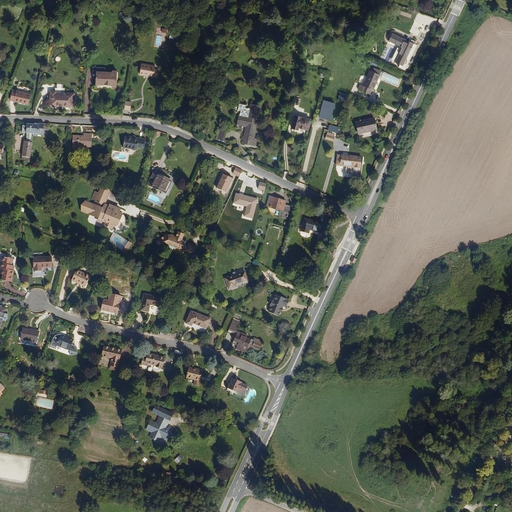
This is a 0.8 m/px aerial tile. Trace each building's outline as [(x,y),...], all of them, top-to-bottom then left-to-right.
[(405,71),(417,45),(392,33),(388,41),(400,47),(399,49),(398,48),(397,49),(390,46),(384,60),(389,62),(389,63),(394,65),(395,64),(399,66),(399,67),(405,71)] [(154,69),(155,65),(141,64),(140,75),(146,75),(148,75),(148,76),(157,77),(158,69),(154,69)] [(400,80),(372,68),(365,85),(360,83),(358,90),(370,95),(373,89),(374,90),(378,79),(397,86),(400,80)] [(114,89),(115,73),(110,72),(110,75),(94,74),(94,87),(109,87),(109,89),(114,89)] [(72,108),(72,93),(62,93),(62,89),(54,88),(54,93),(49,92),(49,107),(72,108)] [(29,103),(31,93),(13,89),(11,97),(15,98),(15,100),(29,103)] [(349,103),(352,96),(345,93),(342,100),(349,103)] [(323,99),(317,117),(329,121),(335,103),(323,99)] [(254,122),(255,119),(258,119),(261,106),(252,104),(251,109),(246,108),(247,105),(241,104),(239,110),(242,110),(241,113),(238,124),(237,123),(236,128),(241,129),(243,126),(247,126),(243,141),(256,144),(257,138),(254,137),(257,123),(254,122)] [(309,130),(312,118),(295,113),(290,127),(299,130),(300,128),(309,130)] [(377,130),(374,118),(356,122),(359,134),(377,130)] [(30,144),(31,135),(42,136),(43,125),(36,125),(36,126),(26,125),(26,124),(21,124),(20,130),(25,131),(24,135),(25,135),(24,143),(22,142),(20,159),(28,160),(30,144)] [(225,140),(227,130),(220,128),(217,142),(228,145),(229,141),(225,140)] [(91,151),(92,133),(83,133),(83,136),(73,135),(72,150),(91,151)] [(144,148),(145,138),(139,137),(138,139),(125,136),(123,147),(137,149),(138,147),(144,148)] [(346,166),(346,155),(342,155),(338,155),(336,165),(340,165),(340,166),(346,166)] [(361,177),(362,163),(364,164),(364,159),(362,158),(363,157),(346,155),(346,166),(348,167),(348,173),(355,173),(354,176),(361,177)] [(165,193),(171,181),(154,172),(149,182),(149,185),(165,193)] [(233,179),(223,175),(217,189),(227,193),(233,179)] [(120,210),(105,203),(110,192),(107,187),(101,188),(98,193),(95,192),(91,200),(95,202),(93,205),(85,201),(81,205),(81,211),(89,214),(93,213),(96,215),(95,217),(98,218),(97,220),(105,223),(104,224),(105,227),(109,229),(112,228),(113,224),(118,226),(119,222),(124,224),(125,222),(124,217),(123,215),(121,213),(119,212),(120,210)] [(283,201),(284,197),(267,192),(264,203),(281,208),(283,201)] [(323,223),(319,221),(300,215),(296,228),(304,230),(305,227),(317,230),(315,237),(319,239),(323,223)] [(188,246),(189,245),(185,243),(183,242),(182,240),(185,234),(179,231),(176,238),(174,237),(171,235),(167,234),(164,235),(165,237),(161,239),(164,246),(168,244),(169,248),(180,252),(181,249),(186,251),(187,250),(191,252),(192,248),(188,246)] [(115,232),(109,240),(125,253),(132,245),(115,232)] [(194,253),(197,246),(190,243),(189,245),(188,246),(192,248),(191,252),(194,253)] [(11,281),(13,270),(12,270),(13,266),(11,265),(12,258),(3,256),(0,268),(2,268),(0,273),(2,274),(1,279),(11,281)] [(50,266),(50,256),(33,257),(33,270),(41,269),(41,267),(50,266)] [(86,286),(90,276),(76,270),(72,280),(86,286)] [(248,280),(244,271),(225,277),(229,289),(236,286),(235,284),(248,280)] [(262,286),(268,280),(262,274),(256,280),(262,286)] [(281,308),(282,306),(285,307),(288,300),(275,294),(272,301),(271,300),(269,305),(270,306),(268,312),(278,316),(280,312),(282,308),(281,308)] [(119,312),(121,303),(122,303),(123,297),(121,295),(120,295),(118,295),(117,296),(116,302),(104,299),(102,310),(110,312),(110,311),(119,312)] [(163,308),(165,300),(144,295),(141,310),(148,312),(149,305),(163,308)] [(207,328),(211,319),(191,310),(186,323),(192,325),(193,322),(207,328)] [(234,334),(237,327),(230,324),(227,331),(234,334)] [(36,342),(39,331),(23,327),(20,338),(36,342)] [(261,344),(246,338),(247,335),(237,331),(232,343),(236,345),(235,348),(245,353),(248,346),(251,347),(251,348),(259,351),(261,344)] [(71,346),(73,340),(61,335),(61,334),(57,335),(55,336),(54,337),(50,348),(56,350),(58,344),(69,348),(69,353),(75,355),(76,354),(76,348),(71,346)] [(119,363),(122,349),(105,346),(103,356),(112,358),(112,361),(119,363)] [(162,367),(165,357),(148,353),(146,357),(143,357),(141,364),(147,365),(148,363),(156,365),(162,367)] [(199,385),(203,371),(189,367),(187,377),(195,380),(194,384),(199,385)] [(245,391),(247,385),(241,383),(242,381),(237,379),(237,381),(235,380),(235,378),(232,377),(227,389),(236,393),(239,388),(245,391)] [(167,440),(173,428),(169,426),(167,431),(164,430),(168,421),(169,421),(172,415),(155,406),(152,413),(160,417),(157,424),(151,422),(147,430),(152,433),(150,438),(154,440),(155,439),(157,440),(159,436),(167,440)] [(195,447),(189,451),(193,457),(199,454),(195,447)]
